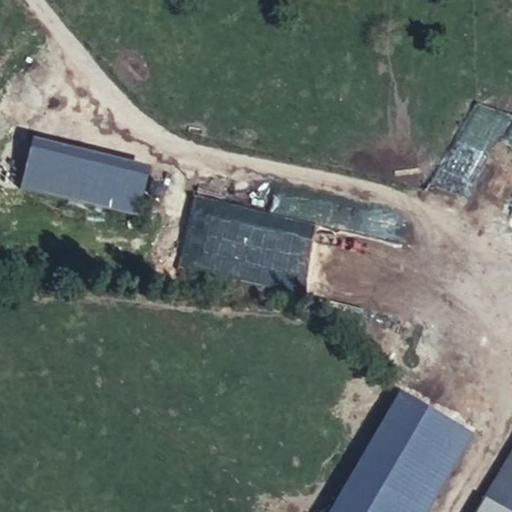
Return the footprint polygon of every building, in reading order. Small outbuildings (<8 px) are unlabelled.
[(0,167),(0,172),(16,176),(24,142),(6,138),(0,167)] [(24,142),(16,176),(114,199),(121,164),(24,142)] [(330,222),(334,188),(195,172),(190,204),(330,222)] [(511,275),(511,257),(503,252),(495,266),(511,275)] [(428,385),(462,405),(469,392),(435,372),(428,385)] [(457,414),(462,405),(428,385),(423,394),(457,414)] [(511,511),(511,494),(505,507),(476,492),(466,511),(511,511)]
